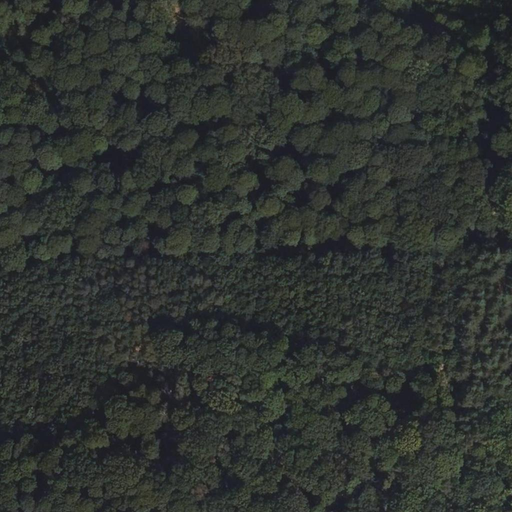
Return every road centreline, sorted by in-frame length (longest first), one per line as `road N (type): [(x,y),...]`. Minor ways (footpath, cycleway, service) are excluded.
road 1 (motorway): [(465,0),(375,119),(286,259),(196,439),(172,511)]
road 2 (motorway): [(263,511),(337,278),(404,130),(495,0)]
road 3 (track): [(401,0),(461,511)]
road 4 (track): [(0,262),(511,249)]
road 5 (track): [(196,511),(238,480),(284,482),(338,511)]
